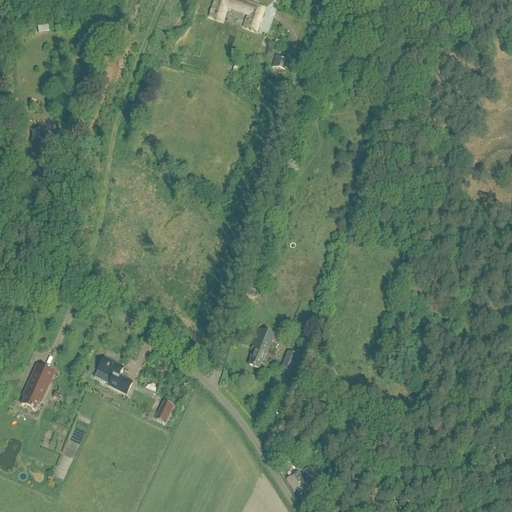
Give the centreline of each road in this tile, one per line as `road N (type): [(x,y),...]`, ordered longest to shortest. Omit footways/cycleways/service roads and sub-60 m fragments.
road 1 (unclassified): [(0,312),(50,296),(86,301),(162,343),(231,407),(298,511)]
road 2 (track): [(430,511),(461,466),(511,352)]
